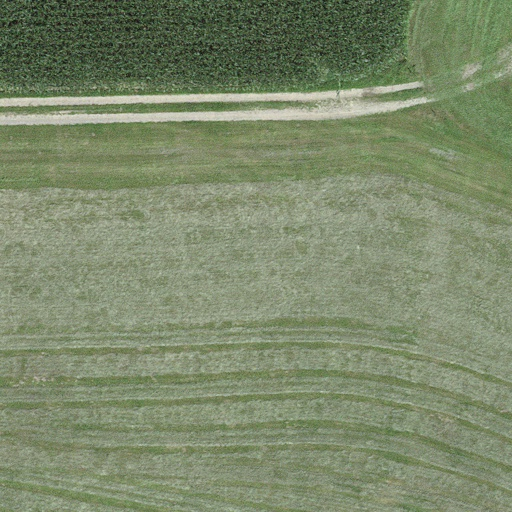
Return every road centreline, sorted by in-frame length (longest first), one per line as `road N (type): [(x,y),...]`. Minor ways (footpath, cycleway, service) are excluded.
road 1 (track): [(511,63),(450,94),(350,110),(0,117)]
road 2 (track): [(511,152),(396,105)]
